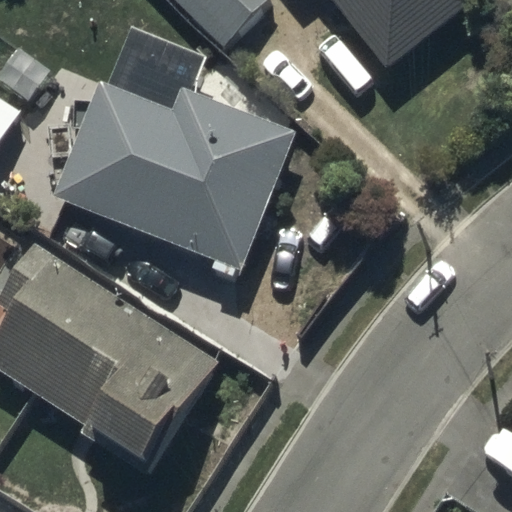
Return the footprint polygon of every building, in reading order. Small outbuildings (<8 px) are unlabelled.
[(269,0),(166,0),(220,51),(269,0)] [(470,2),(468,0),(332,0),(386,68),(470,2)] [(97,81),(53,198),(239,268),(291,128),(184,88),(176,110),(97,81)] [(0,147),(22,111),(0,96),(0,147)] [(221,360),(39,242),(1,300),(10,306),(0,322),(0,369),(152,468),(221,360)]
